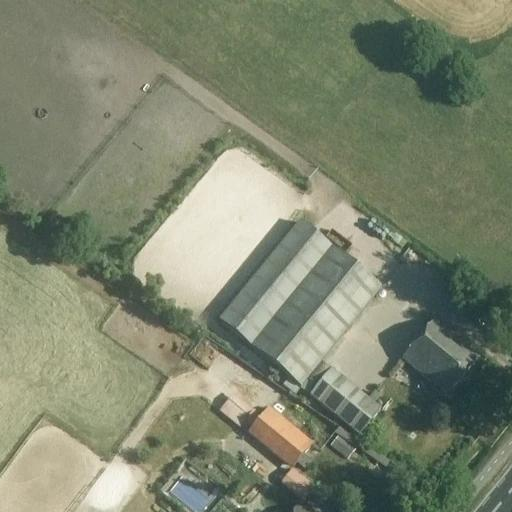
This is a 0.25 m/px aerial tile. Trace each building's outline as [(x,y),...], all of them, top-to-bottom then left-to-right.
[(218,323),(249,349),(299,390),(380,291),(299,224),(218,323)] [(436,387),(447,396),(476,361),(463,351),(452,343),(455,340),(433,322),(401,361),(435,388),(436,387)] [(308,398),(358,439),(379,413),(330,372),(308,398)] [(257,423),(230,400),(220,413),(246,436),(249,432),(293,468),(311,446),(268,410),(257,423)] [(329,448),(346,462),(354,452),(337,438),(329,448)] [(313,491),(290,472),(279,485),(302,504),(313,491)]
